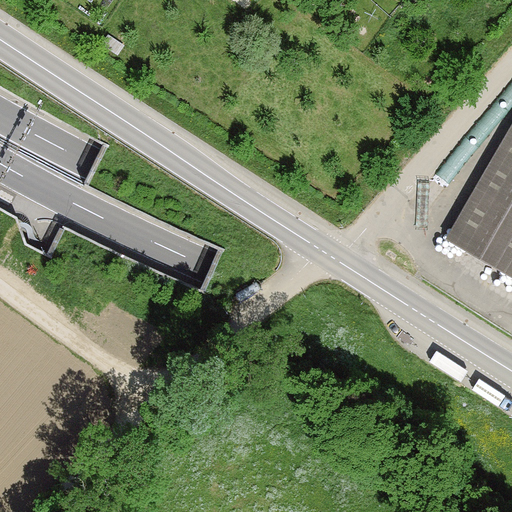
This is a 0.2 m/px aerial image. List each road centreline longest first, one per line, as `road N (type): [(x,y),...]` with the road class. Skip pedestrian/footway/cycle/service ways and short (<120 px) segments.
road 1 (track): [(511,65),(328,256),(153,398),(47,511)]
road 2 (secondary): [(511,368),(328,256),(0,33)]
road 3 (motorway): [(0,163),(213,270),(511,392)]
road 4 (motorway): [(511,343),(96,166),(0,116)]
road 5 (track): [(0,282),(153,398)]
